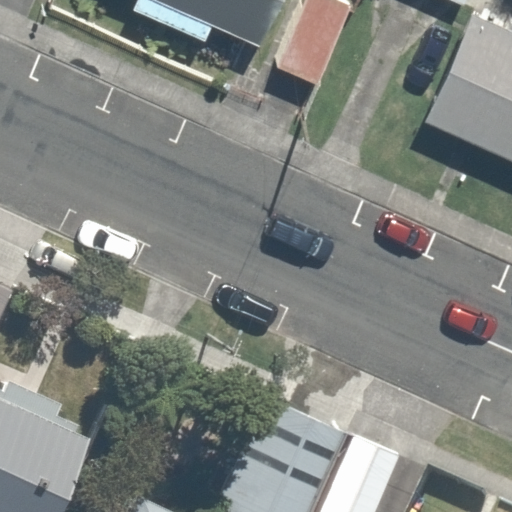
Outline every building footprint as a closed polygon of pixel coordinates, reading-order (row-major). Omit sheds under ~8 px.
[(133,0),(202,30),(210,14),(257,34),(272,0),(133,0)] [(316,76),(349,0),(299,0),(275,57),(316,76)] [(423,109),(511,148),(511,19),(471,1),(423,109)] [(0,511),(43,511),(81,432),(67,427),(71,419),(48,410),(53,398),(0,375),(0,511)] [(298,511),(337,427),(259,392),(204,511),(187,511),(129,488),(118,511),(84,497),(77,511),(298,511)] [(363,511),(392,450),(346,430),(309,511),(363,511)]
